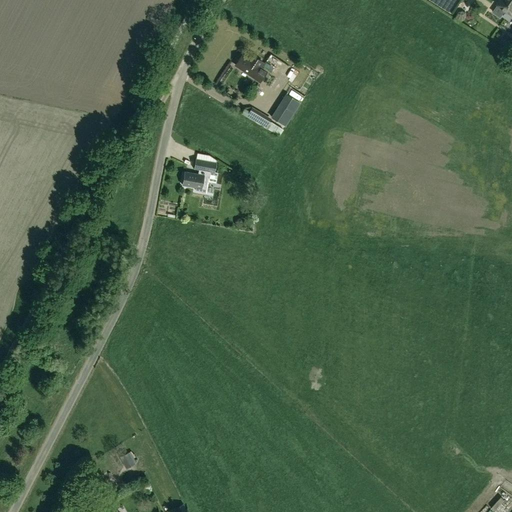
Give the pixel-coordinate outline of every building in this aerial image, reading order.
[(499,7),(500,9),(503,12),(505,11),(511,15),(511,0),(501,0),(497,6),(499,7)] [(253,78),(253,77),(258,80),(264,71),(259,68),(262,63),(252,56),(248,61),(241,56),(235,66),(253,78)] [(272,116),(284,123),(287,118),(286,118),(297,102),(286,95),(272,116)] [(261,112),(251,107),(247,115),(256,120),(254,122),(265,128),(269,120),(259,115),(261,112)] [(216,162),(195,158),(193,169),(214,172),(216,162)] [(182,186),(201,190),(204,176),(185,172),(182,186)] [(119,456),(125,468),(135,464),(128,452),(119,456)] [(187,511),(183,503),(174,508),(176,511),(187,511)]
